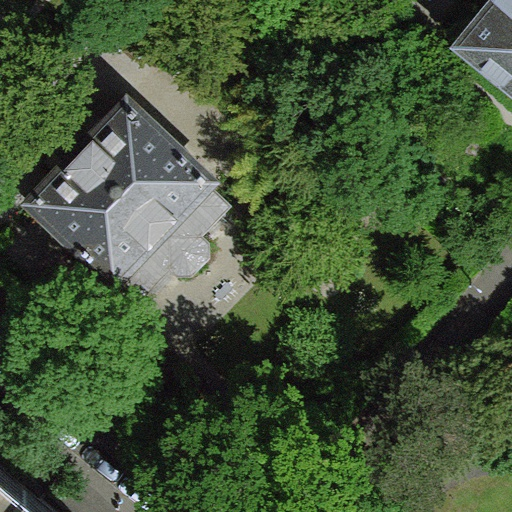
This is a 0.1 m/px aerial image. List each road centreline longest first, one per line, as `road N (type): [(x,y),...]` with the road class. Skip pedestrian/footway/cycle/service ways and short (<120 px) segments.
road 1 (residential): [(305,511),(511,271)]
road 2 (residential): [(200,511),(0,345)]
